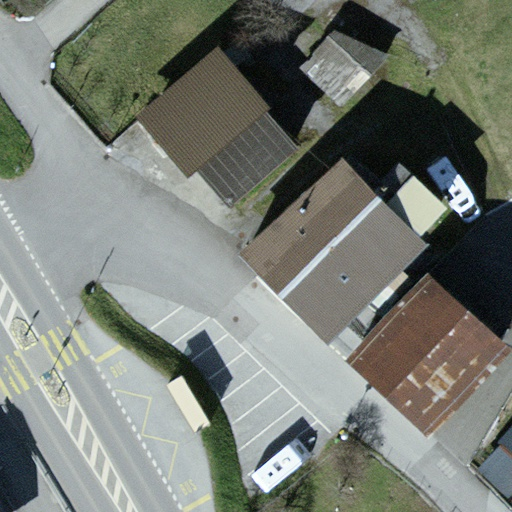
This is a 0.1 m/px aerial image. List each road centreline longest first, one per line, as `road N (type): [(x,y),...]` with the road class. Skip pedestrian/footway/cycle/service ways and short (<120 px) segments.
road 1 (residential): [(91,184),(475,511)]
road 2 (primary): [(119,511),(0,309)]
road 3 (residential): [(0,70),(91,184)]
